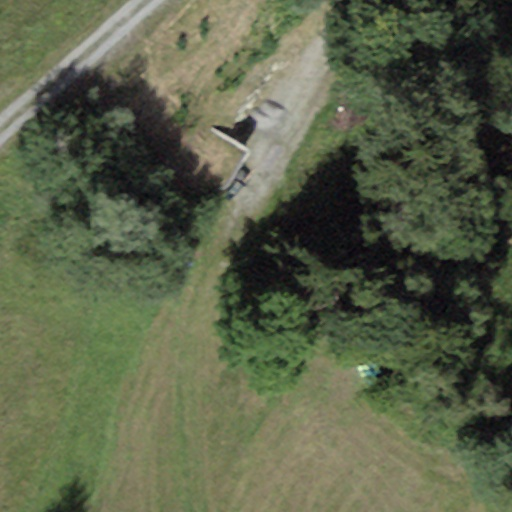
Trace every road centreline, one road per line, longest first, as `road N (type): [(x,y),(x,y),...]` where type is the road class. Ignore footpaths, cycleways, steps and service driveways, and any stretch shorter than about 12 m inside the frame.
road 1 (track): [(358,0),(242,186)]
road 2 (track): [(0,136),(150,0)]
